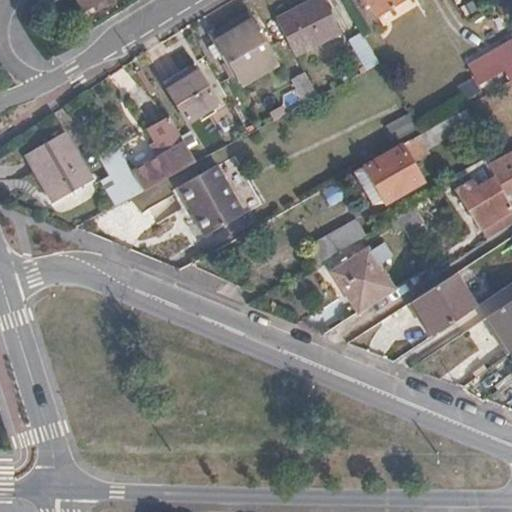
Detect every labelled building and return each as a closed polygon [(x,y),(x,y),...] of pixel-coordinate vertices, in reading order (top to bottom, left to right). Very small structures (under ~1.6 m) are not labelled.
[(347,29),(329,0),(314,0),(280,20),(301,55),(347,29)] [(401,0),(369,0),(378,14),(401,0)] [(274,51),(250,10),(209,35),(234,75),(274,51)] [(382,63),(364,33),(351,41),(368,71),(382,63)] [(511,36),(463,62),(480,94),(511,77),(511,36)] [(289,69),(306,103),(319,97),(300,63),(289,69)] [(298,93),(285,70),(269,80),(280,102),(298,93)] [(219,105),(201,74),(190,80),(187,74),(167,86),(189,122),(219,105)] [(463,99),(503,84),(500,75),(474,85),(472,79),(457,84),(463,99)] [(390,138),(411,128),(405,114),(384,124),(390,138)] [(197,162),(170,116),(149,128),(164,155),(134,173),(145,190),(197,162)] [(449,116),(423,130),(419,132),(426,143),(454,126),(449,116)] [(92,179),(64,131),(25,153),(54,200),(92,179)] [(401,143),(411,161),(430,150),(426,143),(419,132),(401,143)] [(401,143),(353,170),(373,203),(386,201),(422,179),(411,161),(401,143)] [(134,173),(118,145),(104,153),(120,181),(108,187),(117,205),(145,190),(134,173)] [(501,193),(511,186),(511,149),(484,165),(493,180),(501,193)] [(247,212),(220,164),(180,186),(207,234),(247,212)] [(455,190),(486,240),(511,223),(511,210),(501,193),(493,180),(477,189),(472,181),(455,190)] [(310,249),(318,264),(359,241),(352,226),(310,249)] [(394,288),(367,249),(332,272),(357,311),(394,288)] [(455,273),(413,301),(434,334),(476,306),(455,273)] [(511,297),(488,314),(511,350),(511,349),(511,297)] [(379,318),(389,343),(415,332),(405,307),(379,318)]
